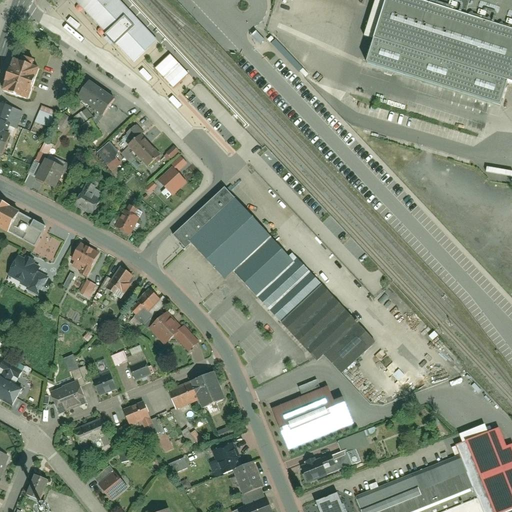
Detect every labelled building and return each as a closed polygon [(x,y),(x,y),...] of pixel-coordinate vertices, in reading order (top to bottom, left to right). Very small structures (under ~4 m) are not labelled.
[(113,47),(134,69),(159,45),(115,0),(74,0),(72,2),(105,36),(101,39),(111,49),(113,47)] [(286,0),(284,13),(317,20),(321,0),(298,0),(298,1),(291,0),(286,0)] [(511,0),(382,0),(363,63),(499,105),(505,83),(511,85),(511,0)] [(259,43),(262,39),(253,32),(250,36),(259,43)] [(0,76),(0,86),(26,96),(40,59),(11,48),(0,76)] [(172,90),(188,76),(179,66),(164,80),(172,90)] [(93,84),(84,79),(72,99),(99,117),(112,97),(96,86),(93,84)] [(15,124),(22,106),(0,98),(0,139),(3,130),(6,121),(15,124)] [(48,124),(55,107),(37,99),(29,116),(48,124)] [(502,115),(511,118),(511,104),(506,103),(502,115)] [(76,123),(89,115),(84,109),(72,117),(76,123)] [(139,157),(151,146),(141,136),(129,147),(139,157)] [(107,142),(98,150),(108,160),(117,152),(107,142)] [(160,156),(151,146),(139,157),(148,167),(160,156)] [(163,157),(167,161),(177,151),(173,148),(163,157)] [(41,150),(30,176),(49,184),(60,158),(41,150)] [(172,195),(185,183),(173,169),(160,182),(172,195)] [(89,209),(96,196),(75,184),(68,198),(89,209)] [(268,235),(224,188),(173,236),(183,247),(189,241),(223,277),(232,269),(268,235)] [(109,217),(125,227),(136,210),(132,207),(137,198),(126,191),(109,217)] [(0,196),(0,228),(31,244),(44,219),(0,196)] [(61,258),(82,269),(93,248),(87,245),(90,239),(81,234),(77,241),(72,238),(61,258)] [(232,269),(317,361),(322,355),(342,375),(377,342),(319,282),(316,286),(268,235),(232,269)] [(23,283),(37,289),(47,269),(34,263),(36,260),(13,249),(3,268),(25,278),(23,283)] [(100,286),(117,296),(133,270),(115,260),(100,286)] [(68,272),(62,286),(67,288),(73,274),(68,272)] [(84,292),(90,280),(81,275),(75,287),(84,292)] [(155,293),(138,281),(121,305),(138,317),(155,293)] [(170,334),(185,348),(196,337),(164,308),(159,314),(152,307),(137,323),(160,345),(170,334)] [(131,375),(151,368),(146,355),(141,357),(138,350),(124,355),(131,375)] [(72,355),(62,357),(65,371),(75,369),(72,355)] [(88,373),(96,390),(114,382),(105,363),(88,371),(83,360),(76,363),(82,376),(88,373)] [(55,409),(83,398),(73,373),(45,383),(55,409)] [(0,399),(14,407),(24,388),(0,374),(0,399)] [(171,392),(177,406),(198,397),(206,415),(210,413),(211,417),(220,413),(215,403),(223,400),(212,375),(171,392)] [(290,452),(355,426),(341,397),(330,402),(325,389),(271,413),(290,452)] [(146,403),(123,413),(129,429),(143,424),(151,442),(164,437),(171,455),(178,452),(163,414),(152,419),(146,403)] [(82,454),(113,440),(104,419),(72,433),(82,454)] [(511,511),(511,462),(499,429),(456,446),(460,456),(356,498),(361,511),(511,511)] [(230,433),(201,444),(212,471),(231,464),(240,488),(259,480),(263,479),(251,450),(239,455),(230,433)] [(306,486),(353,467),(346,451),(315,463),(314,460),(305,463),(307,467),(301,469),(304,476),(302,477),(306,486)] [(170,473),(185,469),(182,458),(167,462),(170,473)] [(107,495),(123,479),(107,461),(90,478),(107,495)] [(30,464),(21,490),(36,495),(46,470),(30,464)] [(232,502),(236,511),(263,511),(275,507),(266,488),(263,489),(259,480),(240,488),(243,497),(232,502)] [(345,511),(338,494),(315,502),(319,511),(345,511)] [(142,508),(143,511),(171,511),(166,498),(142,508)]
